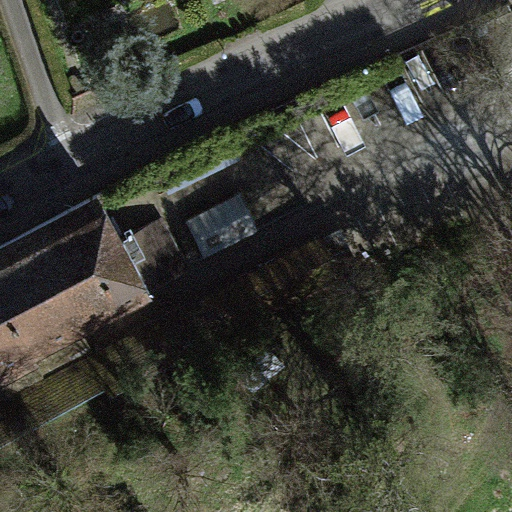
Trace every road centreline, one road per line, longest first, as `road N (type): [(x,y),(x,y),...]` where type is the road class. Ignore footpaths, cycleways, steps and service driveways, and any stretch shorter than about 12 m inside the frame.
road 1 (residential): [(0,199),(412,0)]
road 2 (unknown): [(70,164),(9,0)]
